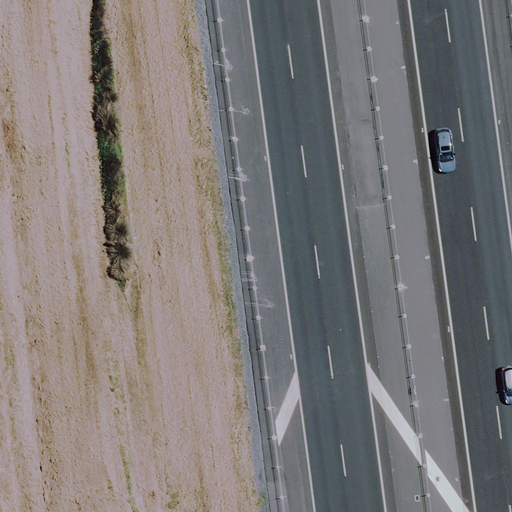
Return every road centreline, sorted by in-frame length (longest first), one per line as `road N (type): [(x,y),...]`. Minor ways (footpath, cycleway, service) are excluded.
road 1 (motorway): [(352,511),(282,0)]
road 2 (motorway): [(445,0),(510,511)]
